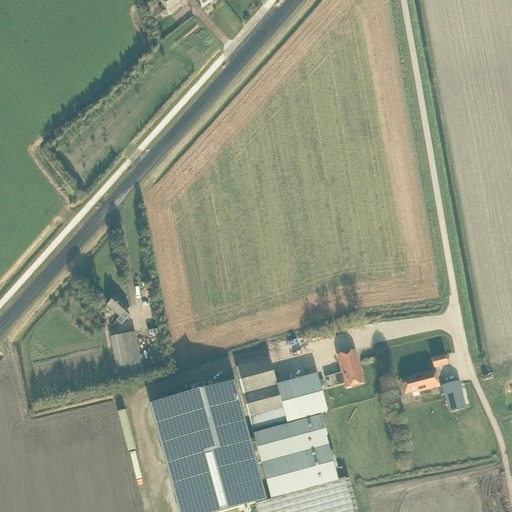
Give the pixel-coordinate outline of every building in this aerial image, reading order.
[(166,12),(168,10),(183,0),(159,0),(158,1),(166,12)] [(194,0),(201,9),(214,0),(194,0)] [(158,6),(156,4),(148,11),(149,12),(149,13),(148,14),(153,20),(163,13),(162,12),(158,6)] [(151,290),(140,292),(142,299),(152,297),(151,290)] [(116,296),(106,306),(119,317),(116,320),(121,325),(128,316),(124,312),(128,307),(116,296)] [(110,337),(115,368),(117,374),(118,378),(142,373),(140,363),(135,333),(110,337)] [(344,384),(345,388),(363,384),(354,351),(337,356),(341,373),(334,375),(324,378),(327,389),(337,386),(344,384)] [(431,359),(433,369),(447,365),(445,356),(431,359)] [(269,359),(236,368),(253,431),(286,422),(287,425),(253,434),(254,440),(251,441),(236,383),(153,406),(181,511),(229,511),(268,502),(255,453),(258,453),(261,463),(271,501),(255,505),(256,511),(357,511),(348,480),(346,480),(342,467),(335,469),(320,416),(319,416),(319,415),(327,413),(317,374),(276,385),(269,359)] [(413,392),(414,396),(419,395),(418,392),(439,387),(435,370),(414,376),(405,378),(406,379),(400,380),(404,395),(413,392)] [(448,413),(464,409),(457,382),(455,383),(441,386),(448,413)]
